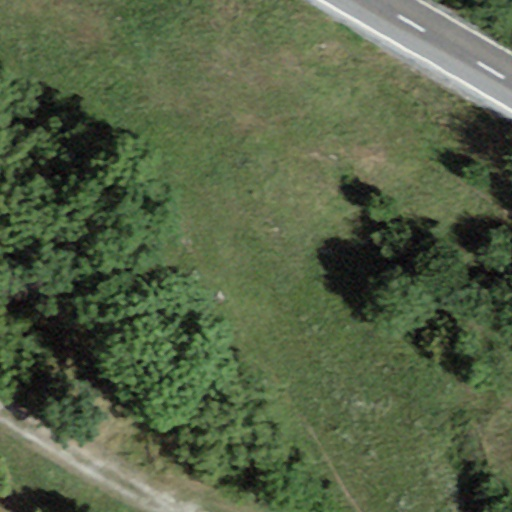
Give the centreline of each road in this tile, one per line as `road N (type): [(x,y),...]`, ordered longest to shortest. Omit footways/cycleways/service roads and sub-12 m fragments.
road 1 (track): [(0,414),(159,511)]
road 2 (tertiary): [(379,0),(511,83)]
